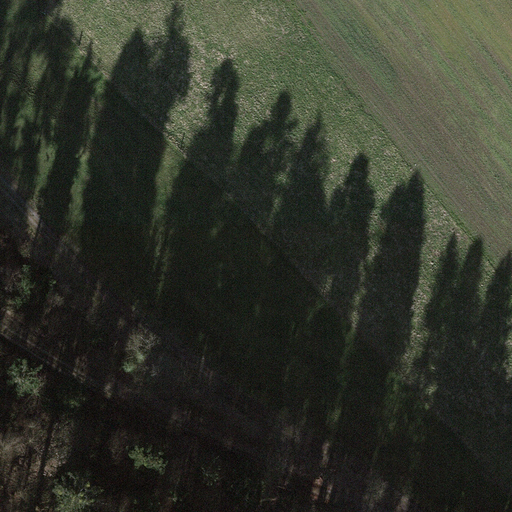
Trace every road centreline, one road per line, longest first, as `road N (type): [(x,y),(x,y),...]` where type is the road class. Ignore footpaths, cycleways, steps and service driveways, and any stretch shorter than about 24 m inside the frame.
road 1 (track): [(405,511),(362,492),(127,314),(0,183)]
road 2 (track): [(0,327),(297,484),(398,511)]
